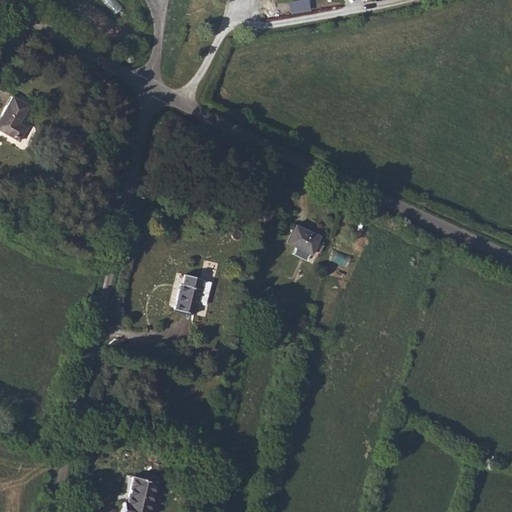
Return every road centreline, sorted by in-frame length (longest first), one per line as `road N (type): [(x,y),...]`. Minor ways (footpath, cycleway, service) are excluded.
road 1 (unclassified): [(52,511),(152,91)]
road 2 (unclassified): [(511,257),(152,91)]
road 3 (track): [(401,0),(226,29),(187,106)]
road 4 (unclassified): [(145,86),(0,0)]
